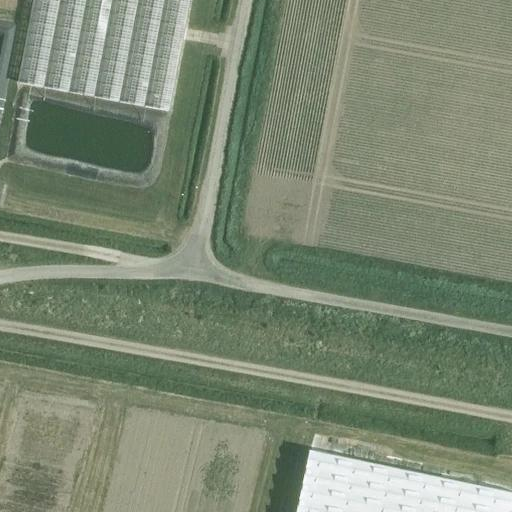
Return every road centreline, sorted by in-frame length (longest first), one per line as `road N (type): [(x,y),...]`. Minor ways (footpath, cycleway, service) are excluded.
road 1 (track): [(0,325),(511,420)]
road 2 (unclassified): [(511,336),(194,278)]
road 3 (unclassified): [(194,278),(245,0)]
road 4 (track): [(0,242),(194,278)]
road 5 (unclassified): [(0,279),(106,270),(194,278)]
